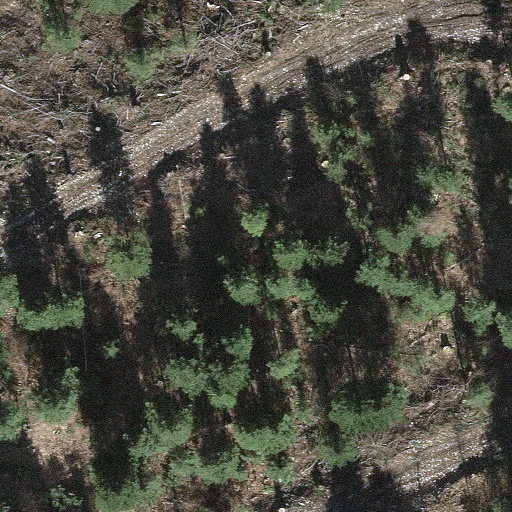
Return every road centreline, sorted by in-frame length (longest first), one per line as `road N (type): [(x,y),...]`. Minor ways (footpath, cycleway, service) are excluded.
road 1 (track): [(511,3),(474,3),(322,60),(0,229)]
road 2 (track): [(338,511),(411,472),(511,433)]
